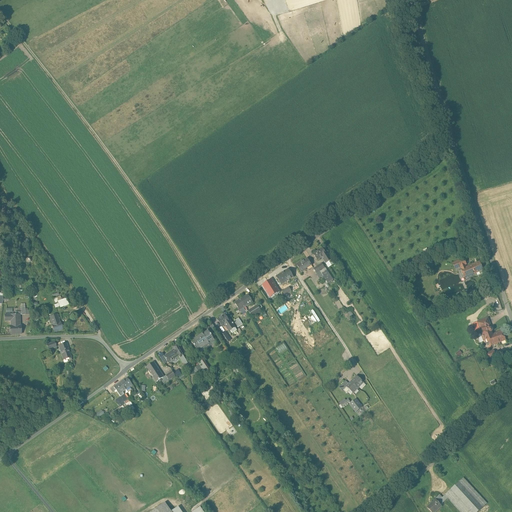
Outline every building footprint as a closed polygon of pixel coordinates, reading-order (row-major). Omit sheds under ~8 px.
[(328,253),(324,247),(322,248),(313,254),(317,260),(322,258),(325,264),(332,260),(327,253),(328,253)] [(307,259),(301,263),(300,262),(296,264),(301,273),(305,270),(305,269),(308,267),(307,266),(310,264),(307,259)] [(464,259),(452,264),(455,269),(460,267),(465,265),(466,265),(464,259)] [(332,260),(325,264),(328,268),(334,264),(332,260)] [(479,262),(471,265),(466,268),(465,265),(460,267),(461,270),(464,278),(475,274),(483,271),(479,262)] [(332,279),(325,268),(320,271),(320,272),(322,274),(323,274),(328,282),(332,279)] [(288,270),(274,279),(279,286),(293,277),(288,270)] [(270,297),(278,292),(271,280),(262,285),(270,297)] [(289,287),(282,291),(285,296),(291,292),(289,287)] [(248,295),(240,299),(243,303),(242,303),(243,306),(242,307),(243,308),(244,308),(253,302),(248,295)] [(57,301),(61,300),(60,296),(52,298),(56,310),(60,308),(57,301)] [(57,301),(60,308),(69,305),(66,298),(61,300),(57,301)] [(243,303),(240,299),(234,303),(239,311),(243,308),(242,307),(243,306),(242,303),(243,303)] [(257,305),(248,311),(252,317),(261,311),(257,305)] [(313,309),(310,311),(318,322),(320,321),(313,309)] [(15,315),(4,315),(4,322),(10,321),(10,335),(21,334),(21,326),(20,326),(20,315),(15,315)] [(56,315),(49,317),(52,326),(51,326),(54,332),(62,329),(60,323),(59,323),(56,315)] [(224,315),(218,320),(222,327),(224,325),(229,322),(227,319),(224,315)] [(229,322),(224,325),(229,332),(230,331),(232,333),(237,330),(235,328),(229,318),(227,319),(229,322)] [(239,318),(234,321),(238,327),(243,324),(239,318)] [(487,319),(477,323),(480,330),(481,329),(483,334),(481,334),(484,341),(487,340),(489,341),(488,336),(494,334),(492,333),(491,334),(491,332),(492,332),(492,331),(492,329),(490,328),(489,326),(490,326),(487,319)] [(208,330),(191,342),(198,352),(215,341),(208,330)] [(494,334),(488,336),(489,341),(491,345),(505,340),(502,331),(494,334)] [(230,340),(225,333),(220,336),(226,344),(230,340)] [(54,342),(46,345),(48,351),(51,349),(56,348),(54,342)] [(66,344),(58,346),(63,360),(67,359),(68,362),(72,361),(66,344)] [(186,361),(176,345),(173,347),(174,349),(183,364),(186,361)] [(174,349),(164,356),(168,363),(178,356),(174,349)] [(493,351),(487,353),(489,359),(496,357),(493,351)] [(154,362),(146,367),(156,382),(160,379),(164,377),(154,362)] [(199,365),(192,370),(198,378),(204,373),(199,365)] [(172,371),(166,376),(169,380),(175,376),(172,371)] [(348,384),(346,387),(343,390),(347,393),(350,390),(353,393),(363,383),(356,376),(348,384)] [(127,378),(114,387),(116,391),(119,395),(132,385),(127,378)] [(345,381),(339,388),(342,391),(343,390),(346,387),(348,384),(345,381)] [(210,385),(201,391),(207,401),(217,394),(210,385)] [(124,394),(115,401),(118,406),(119,405),(124,402),(127,399),(124,394)] [(356,399),(350,404),(356,412),(362,407),(356,399)] [(477,511),(485,505),(462,480),(445,496),(447,499),(459,511),(477,511)] [(435,500),(427,508),(430,511),(435,511),(441,507),(440,505),(447,499),(445,496),(442,498),(437,502),(435,500)]
